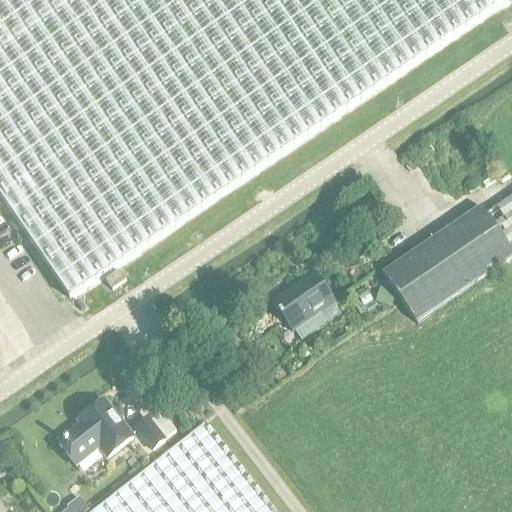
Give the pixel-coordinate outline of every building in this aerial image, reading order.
[(0,0),(0,198),(69,299),(506,1),(505,0),(0,0)] [(383,276),(417,326),(511,261),(511,198),(486,217),(480,209),(383,276)] [(118,272),(104,282),(111,292),(125,282),(118,272)] [(315,278),(295,292),(294,291),(273,305),(280,315),(279,316),(281,320),(283,319),(292,333),(333,305),(315,278)] [(383,291),(379,303),(392,307),(395,295),(383,291)] [(103,402),(78,422),(81,427),(58,445),(75,467),(99,449),(108,460),(133,440),(103,402)] [(166,443),(165,442),(147,419),(133,431),(152,454),(166,443)] [(99,511),(274,511),(207,427),(99,511)]
